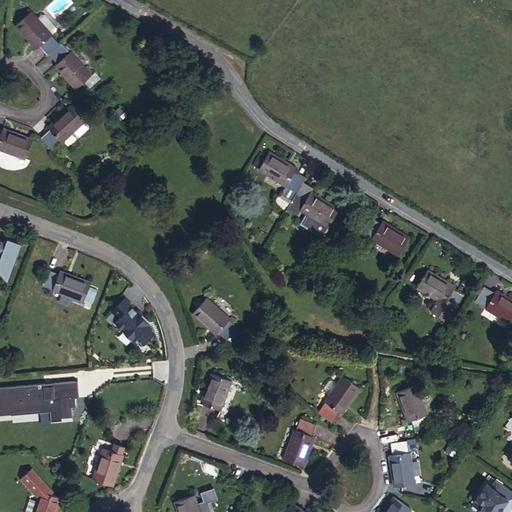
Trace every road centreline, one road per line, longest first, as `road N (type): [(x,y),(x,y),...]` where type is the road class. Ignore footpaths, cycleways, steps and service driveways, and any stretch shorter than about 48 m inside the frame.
road 1 (residential): [(115,0),(210,53),(274,130),(511,273)]
road 2 (residential): [(0,212),(105,250),(143,279),(170,322),(177,361),(165,434)]
road 3 (residential): [(165,434),(315,487)]
road 4 (residential): [(357,511),(381,483),(374,439),(356,432),(328,467)]
